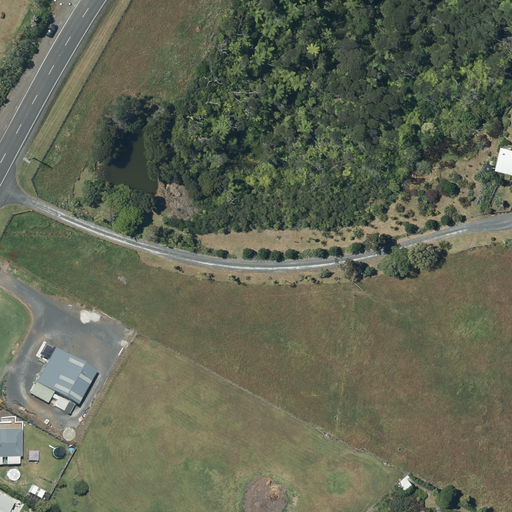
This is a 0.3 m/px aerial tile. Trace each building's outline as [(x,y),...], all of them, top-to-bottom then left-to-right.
[(511,146),(509,146),(502,170),(511,172),(511,146)] [(35,383),(76,406),(95,371),(54,348),(35,383)] [(64,401),(53,395),(49,402),(60,408),(64,401)] [(20,430),(0,430),(0,465),(19,465),(18,457),(20,457),(20,430)] [(33,486),(29,493),(40,499),(44,492),(33,486)] [(0,511),(14,511),(10,509),(13,503),(0,495),(0,511)] [(364,495),(362,497),(364,504),(372,507),(374,504),(364,495)]
